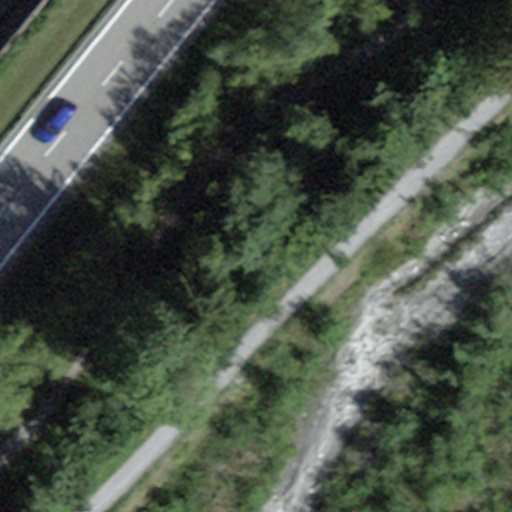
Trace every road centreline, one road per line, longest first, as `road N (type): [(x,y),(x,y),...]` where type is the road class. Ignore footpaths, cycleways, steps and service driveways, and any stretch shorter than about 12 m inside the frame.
road 1 (unknown): [(0,393),(85,293),(248,66),(321,35),(361,0)]
road 2 (secondary): [(170,0),(0,207)]
